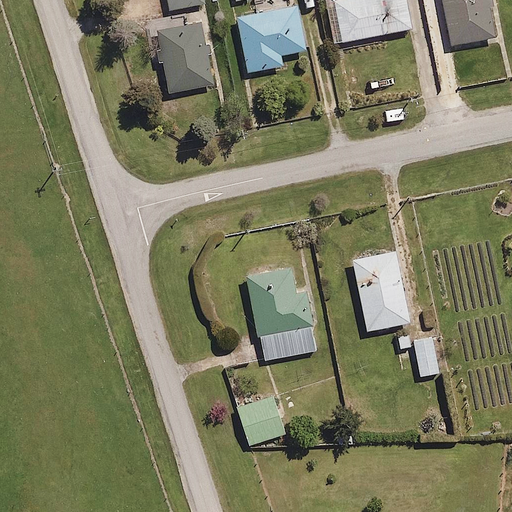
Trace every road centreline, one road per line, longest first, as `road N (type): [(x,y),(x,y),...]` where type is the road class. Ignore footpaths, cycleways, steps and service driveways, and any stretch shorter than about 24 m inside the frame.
road 1 (residential): [(116,212),(511,124)]
road 2 (residential): [(208,511),(116,212)]
road 3 (residential): [(116,212),(48,0)]
